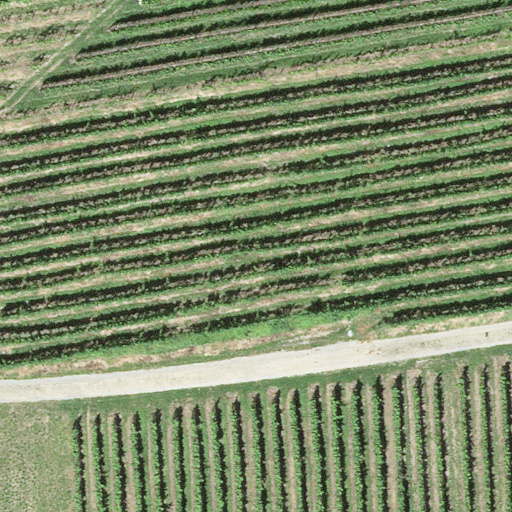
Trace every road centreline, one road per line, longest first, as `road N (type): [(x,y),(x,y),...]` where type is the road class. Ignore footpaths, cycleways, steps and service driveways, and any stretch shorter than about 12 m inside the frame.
road 1 (track): [(0,393),(156,382),(511,333)]
road 2 (track): [(6,106),(124,0)]
